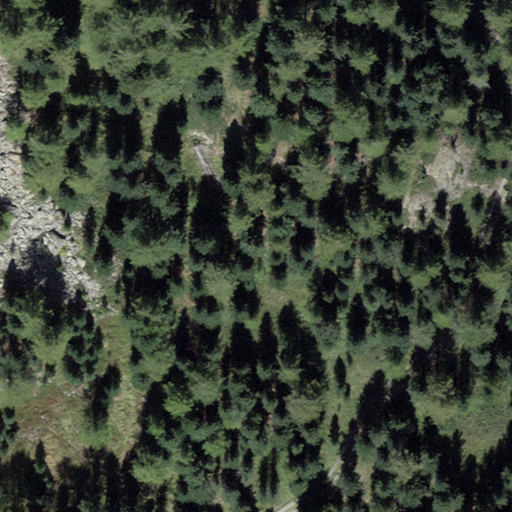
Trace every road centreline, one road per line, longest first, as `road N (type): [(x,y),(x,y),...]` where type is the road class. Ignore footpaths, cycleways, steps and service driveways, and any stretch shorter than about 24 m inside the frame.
road 1 (track): [(272,511),(485,283),(511,232)]
road 2 (track): [(511,117),(475,0)]
